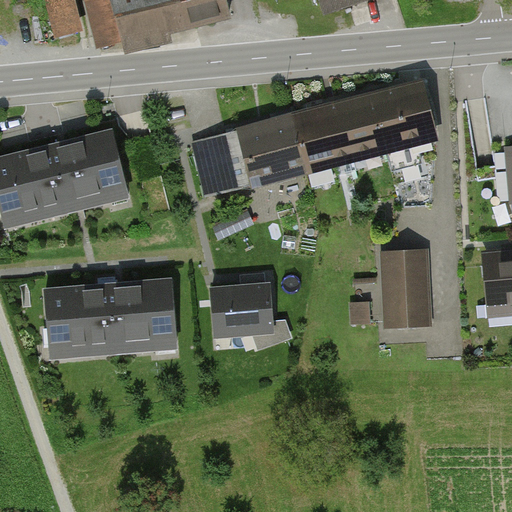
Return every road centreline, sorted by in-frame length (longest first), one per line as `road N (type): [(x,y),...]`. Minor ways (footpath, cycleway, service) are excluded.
road 1 (tertiary): [(0,84),(511,40)]
road 2 (track): [(66,511),(0,315)]
